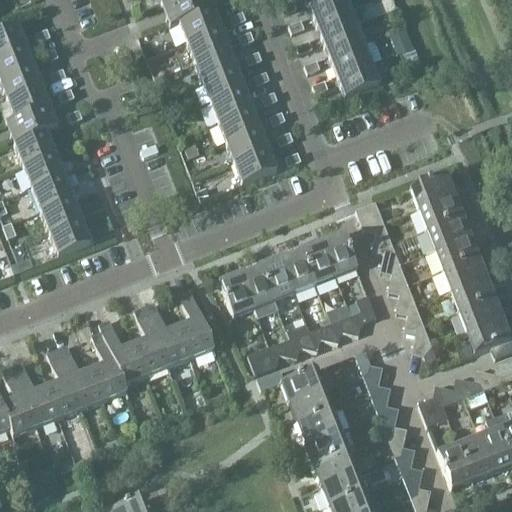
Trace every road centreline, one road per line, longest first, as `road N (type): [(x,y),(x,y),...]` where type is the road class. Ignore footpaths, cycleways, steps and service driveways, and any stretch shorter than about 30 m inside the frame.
road 1 (residential): [(163,255),(332,195),(256,0)]
road 2 (residential): [(163,255),(111,118),(92,103),(53,0)]
road 3 (residential): [(0,322),(163,255)]
